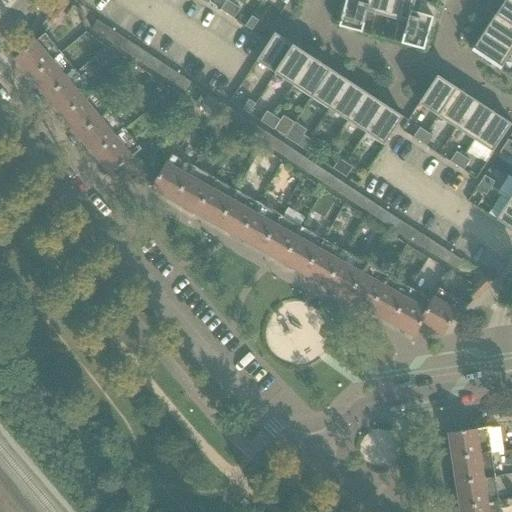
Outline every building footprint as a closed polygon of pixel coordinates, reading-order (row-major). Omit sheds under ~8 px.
[(63,0),(58,0),(46,18),(54,24),(68,3),(63,0)] [(220,10),(227,15),(233,5),(227,0),(220,10)] [(361,33),(367,13),(370,2),(363,0),(345,0),(338,27),(361,33)] [(387,18),(391,0),(363,0),(370,2),(367,13),(387,18)] [(391,0),(387,18),(406,24),(409,13),(410,13),(417,15),(421,1),(415,0),(391,0)] [(511,0),(504,0),(495,15),(496,15),(511,25),(511,0)] [(421,1),(417,15),(425,17),(428,4),(428,3),(422,2),(421,1)] [(425,17),(432,19),(436,6),(435,5),(428,4),(425,17)] [(240,9),(233,5),(227,15),(233,19),(240,9)] [(436,6),(433,18),(432,19),(440,21),(444,8),(442,7),(436,6)] [(417,15),(410,13),(409,13),(406,24),(401,44),(424,50),(432,19),(425,17),(417,15)] [(511,51),(511,25),(496,15),(495,15),(483,33),(484,33),(511,51),(511,52),(511,51)] [(251,17),(245,27),(251,31),(258,21),(251,17)] [(100,36),(106,27),(97,21),(91,30),(100,36)] [(106,27),(100,36),(108,42),(114,33),(106,27)] [(117,47),(123,38),(114,33),(108,42),(117,47)] [(292,46),(293,45),(274,33),(269,42),(256,62),(274,74),(292,46)] [(511,51),(484,33),(483,33),(471,51),(500,70),(511,52),(511,51)] [(32,81),(63,55),(45,34),(32,44),(14,59),(32,81)] [(125,53),(131,44),(123,38),(117,47),(125,53)] [(131,44),(125,53),(134,59),(140,50),(131,44)] [(293,45),(292,46),(274,74),(292,86),(311,58),(311,57),(293,45)] [(140,50),(134,59),(142,64),(148,56),(140,50)] [(48,100),(78,74),(63,55),(32,81),(48,100)] [(150,70),(156,61),(148,56),(142,64),(150,70)] [(311,57),(311,58),(292,86),(311,98),(329,70),(329,69),(311,57)] [(156,61),(150,70),(159,76),(165,67),(156,61)] [(167,81),(173,73),(165,67),(159,76),(167,81)] [(329,69),(329,70),(311,98),(329,110),(348,82),(348,81),(329,69)] [(173,73),(167,81),(176,87),(182,78),(173,73)] [(63,119),(94,93),(78,74),(48,100),(63,119)] [(427,90),(428,91),(427,94),(425,94),(418,104),(437,117),(455,88),(437,76),(427,90)] [(182,78),(176,87),(184,93),(190,84),(182,78)] [(348,81),(348,82),(329,110),(347,122),(366,93),(348,81)] [(455,129),(474,100),(455,88),(437,117),(455,129)] [(79,138),(110,112),(94,93),(63,119),(79,138)] [(366,93),(347,122),(366,134),(384,105),(383,105),(366,93)] [(249,100),(248,100),(242,110),(249,114),(255,104),(249,100)] [(474,141),(492,112),(474,100),(455,129),(474,141)] [(226,119),(232,110),(227,107),(226,107),(221,103),(215,113),(226,119)] [(366,134),(384,146),(396,127),(403,117),(384,105),(366,134)] [(236,126),(242,117),(232,110),(226,119),(236,126)] [(94,157),(125,131),(110,112),(79,138),(94,157)] [(267,126),(273,116),(266,112),(260,122),(267,126)] [(492,153),(511,125),(492,112),(474,141),(492,153)] [(279,120),(273,116),(267,126),(273,130),(280,120),(279,120)] [(247,133),(252,124),(242,117),(236,126),(247,133)] [(284,138),(292,126),(281,119),(280,120),(273,130),(284,138)] [(257,140),(263,131),(252,124),(247,133),(257,140)] [(292,126),(284,138),(296,145),(303,135),(304,134),(292,126)] [(419,142),(426,132),(419,128),(412,138),(419,142)] [(110,176),(121,166),(132,158),(141,150),(125,131),(94,157),(110,176)] [(267,147),(273,138),(263,131),(257,140),(267,147)] [(433,137),(426,132),(419,142),(426,147),(433,137)] [(303,135),(296,145),(303,150),(303,149),(309,140),(309,139),(303,135)] [(278,154),(284,145),(273,138),(267,147),(278,154)] [(303,149),(303,150),(310,154),(316,144),(315,144),(309,140),(303,149)] [(511,142),(508,140),(504,145),(504,146),(503,147),(511,152),(511,142)] [(284,145),(278,154),(288,160),(294,151),(284,145)] [(511,152),(503,147),(500,152),(499,153),(509,160),(511,155),(511,152)] [(299,167),(305,158),(294,151),(288,160),(299,167)] [(457,166),(463,156),(457,153),(456,152),(449,162),(456,167),(457,166)] [(152,189),(173,201),(193,166),(171,154),(160,175),(153,186),(152,189)] [(457,166),(456,167),(463,171),(469,161),(463,157),(463,156),(457,166)] [(121,166),(153,186),(160,175),(132,158),(121,166)] [(305,158),(299,167),(309,174),(315,165),(305,158)] [(339,159),(332,169),(339,173),(345,163),(339,159)] [(346,178),(352,168),(345,163),(339,173),(346,178)] [(319,181),(325,172),(315,165),(309,174),(319,181)] [(195,213),(214,178),(193,166),(173,201),(195,213)] [(330,188),(336,179),(325,172),(319,181),(330,188)] [(494,182),(484,176),(480,182),(490,189),(490,188),(494,182)] [(216,225),(236,190),(214,178),(195,213),(216,225)] [(340,195),(346,186),(336,179),(330,188),(340,195)] [(480,182),(476,188),(476,189),(486,196),(490,189),(480,182)] [(346,186),(340,195),(351,202),(357,193),(354,191),(346,186)] [(216,225),(238,238),(258,203),(236,190),(216,225)] [(361,208),(367,199),(357,193),(351,202),(361,208)] [(372,215),(377,206),(367,199),(361,208),(372,215)] [(511,204),(508,202),(496,220),(511,230),(511,204)] [(260,250),(280,215),(258,203),(238,238),(260,250)] [(382,222),(388,213),(377,206),(372,215),(382,222)] [(392,229),(398,220),(388,213),(382,222),(392,229)] [(282,262),(301,227),(280,215),(260,250),(282,262)] [(403,236),(409,227),(398,220),(392,229),(403,236)] [(303,274),(323,239),(301,227),(282,262),(303,274)] [(409,227),(403,236),(413,243),(419,234),(409,227)] [(424,250),(430,241),(419,234),(413,243),(424,250)] [(325,287),(345,252),(323,239),(303,274),(325,287)] [(434,256),(440,247),(430,241),(424,250),(434,256)] [(440,247),(434,256),(444,263),(450,254),(440,247)] [(347,299),(367,264),(345,252),(325,287),(347,299)] [(461,261),(450,254),(444,263),(455,270),(461,261)] [(369,311),(388,276),(367,264),(347,299),(369,311)] [(390,323),(410,288),(388,276),(369,311),(390,323)] [(467,294),(474,301),(492,284),(485,276),(467,294)] [(390,323),(413,336),(414,336),(421,324),(432,301),(410,288),(390,323)] [(421,324),(432,330),(443,336),(444,334),(445,334),(450,324),(449,324),(454,315),(462,301),(439,288),(432,301),(421,324)] [(452,459),(491,452),(488,429),(488,428),(474,430),(448,434),(452,459)] [(499,428),(488,429),(492,452),(492,453),(503,452),(499,428)] [(456,484),(496,478),(492,453),(491,452),(452,459),(456,484)] [(460,508),(499,501),(496,478),(456,484),(460,508)] [(460,511),(500,511),(499,501),(460,508),(460,511)]
